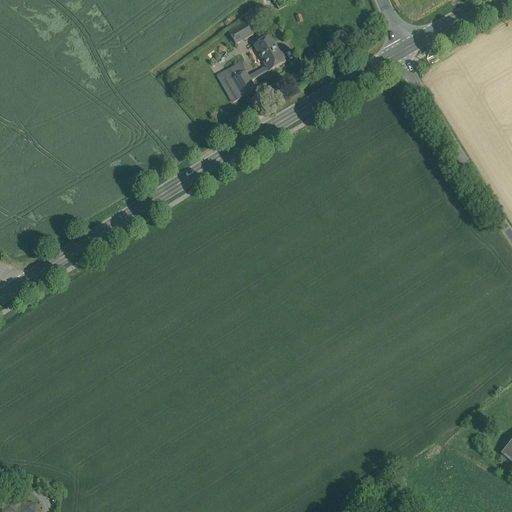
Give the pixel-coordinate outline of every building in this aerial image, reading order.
[(247,25),(230,34),(236,46),(254,36),(247,25)] [(271,38),(254,47),(269,73),(286,64),(271,38)] [(241,65),(227,73),(232,81),(246,73),(241,65)] [(256,91),(246,73),(232,81),(232,82),(242,99),(256,91)] [(242,99),(232,82),(224,87),(233,104),(242,99)] [(511,443),(502,455),(511,463),(511,443)]
